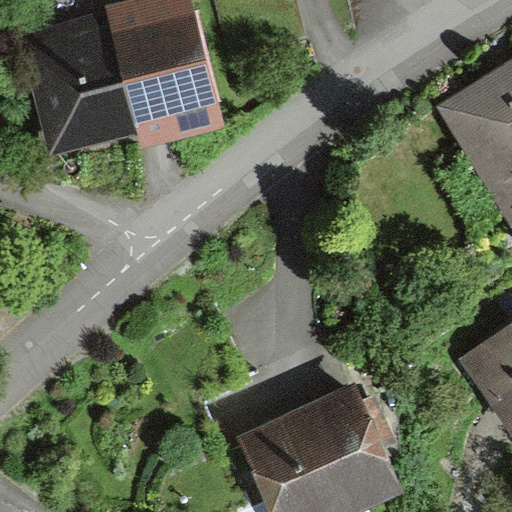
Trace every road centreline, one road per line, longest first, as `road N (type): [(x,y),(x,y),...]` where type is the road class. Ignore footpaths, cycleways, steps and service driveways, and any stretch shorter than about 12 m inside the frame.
road 1 (residential): [(477,0),(280,136),(0,361)]
road 2 (track): [(127,258),(0,191)]
